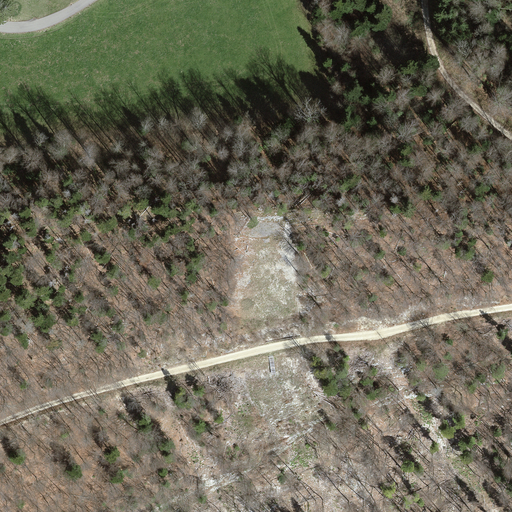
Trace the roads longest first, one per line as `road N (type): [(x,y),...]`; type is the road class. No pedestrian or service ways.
road 1 (track): [(0,423),(270,347),(511,307)]
road 2 (track): [(511,129),(464,92),(440,53),(431,0)]
